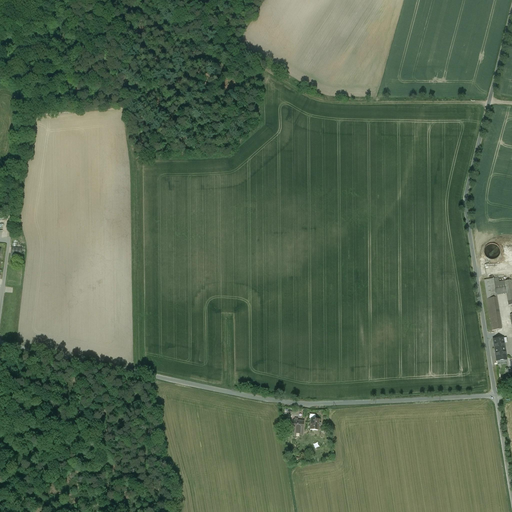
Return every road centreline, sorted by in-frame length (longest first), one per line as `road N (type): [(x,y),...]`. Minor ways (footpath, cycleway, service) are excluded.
road 1 (unclassified): [(494,396),(306,405),(0,345)]
road 2 (unclassified): [(494,396),(464,199),(511,11)]
road 3 (track): [(0,321),(43,0)]
